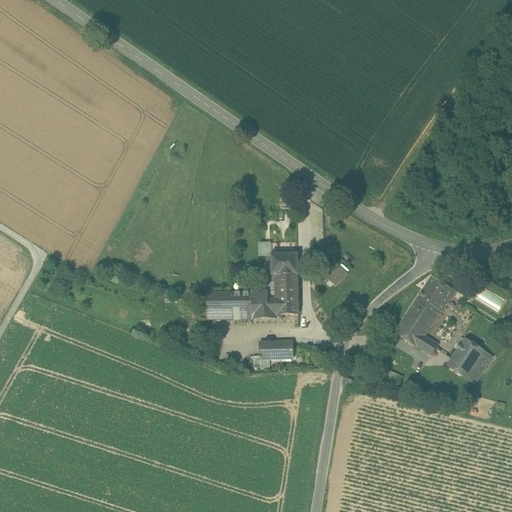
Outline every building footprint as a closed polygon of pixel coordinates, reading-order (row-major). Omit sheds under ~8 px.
[(254,256),(265,255),(271,255),(270,240),(254,241),(254,256)] [(289,251),(279,251),(279,254),(271,255),(271,275),(298,274),(298,269),(297,254),(289,254),(289,251)] [(341,267),(329,279),(336,285),(347,273),(341,267)] [(122,277),(109,272),(107,279),(119,283),(122,277)] [(298,274),(271,275),(271,282),(275,282),(275,292),(251,292),(252,320),(282,319),(282,315),(299,315),(298,274)] [(455,292),(432,277),(422,290),(445,305),(446,306),(455,292)] [(499,311),(505,300),(482,286),(475,297),(499,311)] [(422,290),(394,333),(417,348),(417,347),(431,356),(438,345),(425,336),(445,305),(422,290)] [(251,292),(233,293),(234,320),(252,320),(251,292)] [(233,293),(206,294),(207,320),(234,320),(233,293)] [(511,310),(509,309),(501,324),(511,330),(511,310)] [(465,337),(446,366),(476,386),(495,356),(465,337)] [(292,342),(260,343),(260,356),(260,359),(261,359),(270,359),(292,358),(292,342)] [(260,356),(253,357),(253,368),(261,368),(261,359),(260,359),(260,356)] [(261,359),(261,368),(271,368),(270,359),(261,359)] [(402,377),(387,370),(383,379),(399,385),(402,377)]
